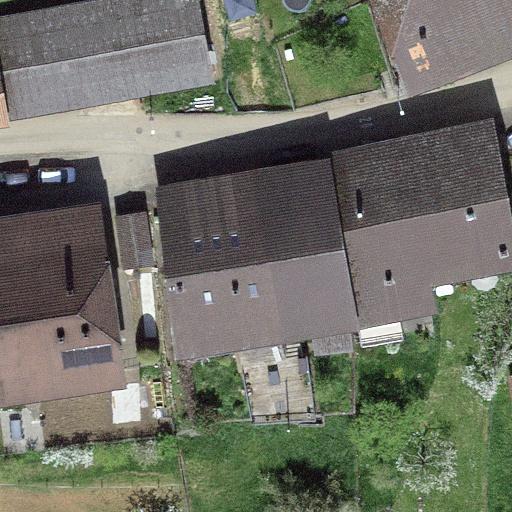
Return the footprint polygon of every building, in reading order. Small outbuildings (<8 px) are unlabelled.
[(194,0),(104,0),(0,19),(0,90),(4,112),(209,73),(194,0)] [(511,0),(378,0),(408,80),(511,39),(511,0)] [(328,166),(327,166),(352,313),(429,299),(426,272),(511,248),(511,240),(492,131),(447,140),(365,158),(328,166)] [(327,166),(328,166),(327,160),(158,188),(175,344),(316,320),(320,348),(345,343),(341,315),(352,313),(327,166)] [(123,265),(152,261),(145,209),(115,213),(123,265)] [(0,388),(122,369),(99,215),(0,229),(0,388)]
